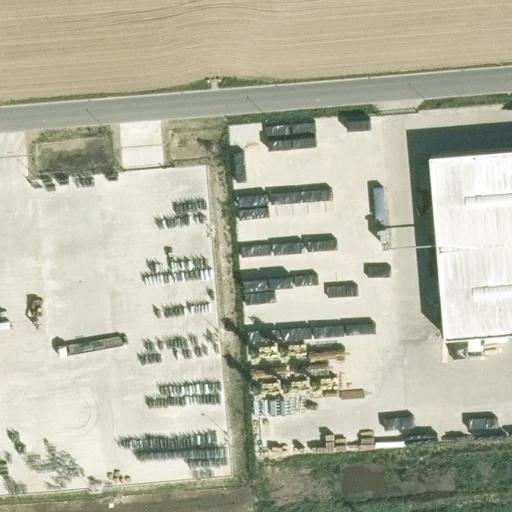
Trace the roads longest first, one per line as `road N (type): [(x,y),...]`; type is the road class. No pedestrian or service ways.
road 1 (unclassified): [(0,126),(511,87)]
road 2 (unknown): [(397,96),(422,310),(439,347),(474,377),(511,375)]
